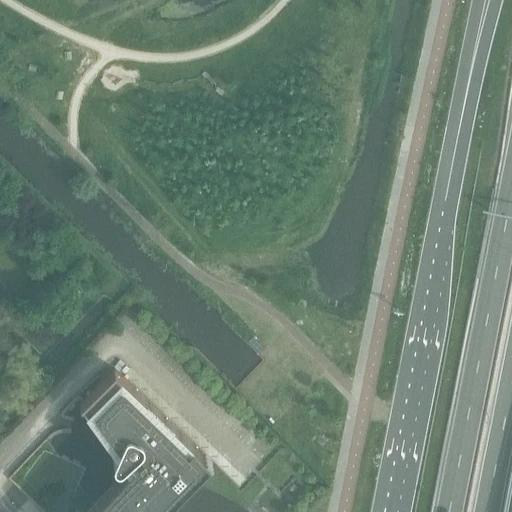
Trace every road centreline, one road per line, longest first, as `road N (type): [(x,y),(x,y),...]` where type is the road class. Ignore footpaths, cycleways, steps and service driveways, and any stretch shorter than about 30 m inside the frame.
road 1 (primary): [(495,0),(390,511)]
road 2 (primary): [(511,181),(447,511)]
road 3 (primary): [(485,511),(511,383)]
